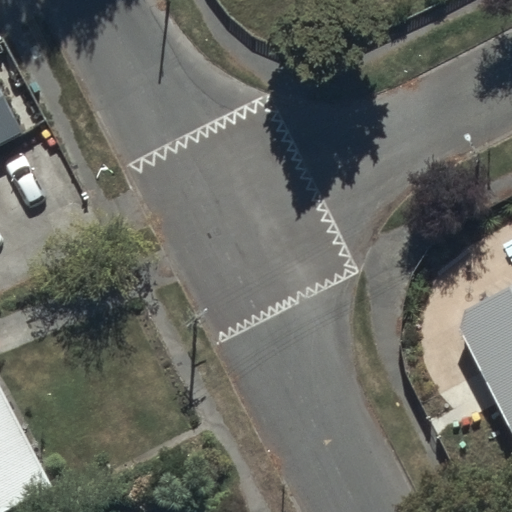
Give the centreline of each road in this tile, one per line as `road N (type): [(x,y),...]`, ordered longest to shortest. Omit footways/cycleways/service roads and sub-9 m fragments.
road 1 (residential): [(511,84),(223,228)]
road 2 (residential): [(366,511),(223,228)]
road 3 (residential): [(223,228),(106,0)]
